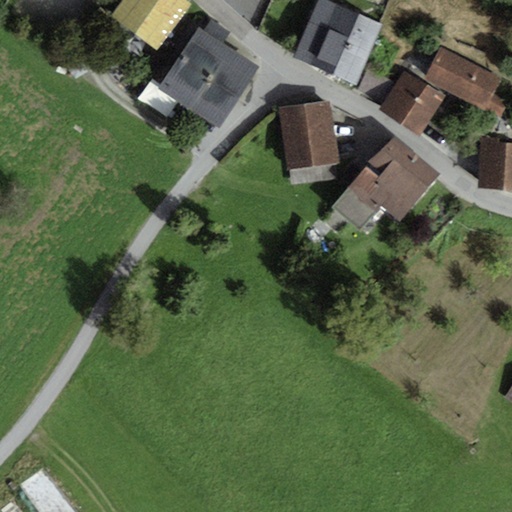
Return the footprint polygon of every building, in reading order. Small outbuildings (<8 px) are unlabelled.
[(197,7),(187,0),(128,0),(116,18),(162,53),(197,7)] [(387,29),(323,0),(317,0),(291,58),(359,89),(387,29)] [(262,71),(203,31),(164,89),(222,129),(262,71)] [(506,80),(445,48),(430,77),(491,109),(506,80)] [(410,80),(388,117),(425,139),(447,102),(410,80)] [(337,105),(282,111),(288,174),(343,168),(337,105)] [(511,143),(487,141),(484,189),(511,191),(511,143)] [(371,171),(337,213),(366,236),(388,208),(406,222),(433,187),(402,162),(386,182),(371,171)]
